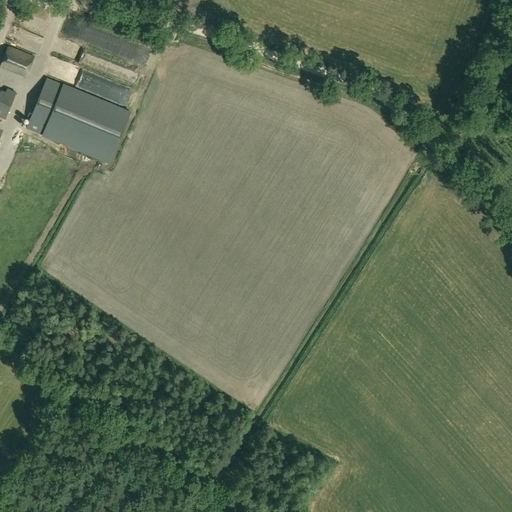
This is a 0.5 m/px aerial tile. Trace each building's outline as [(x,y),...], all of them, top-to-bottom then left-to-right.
[(34,57),(8,46),(0,66),(26,77),(34,57)] [(82,86),(87,88),(92,77),(87,75),(82,86)] [(104,102),(46,78),(26,127),(109,161),(129,112),(104,102)] [(0,116),(5,119),(16,93),(7,89),(6,92),(0,89),(0,116)] [(32,232),(27,242),(35,245),(39,235),(32,232)]
